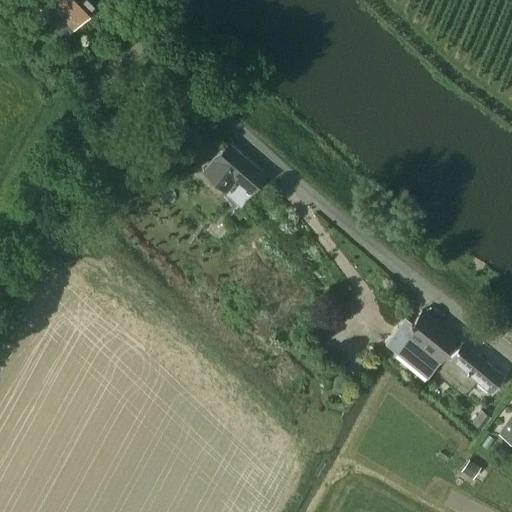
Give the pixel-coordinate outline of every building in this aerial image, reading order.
[(95,7),(88,0),(52,0),(48,4),(51,6),(42,15),(54,26),(51,28),(63,40),(95,7)] [(228,142),(204,170),(226,189),(242,203),(266,176),(228,142)] [(405,317),(394,329),(385,341),(427,376),(457,339),(422,311),(412,323),(405,317)] [(503,377),(461,342),(450,355),(438,371),(465,394),(478,378),(492,390),(503,377)] [(511,417),(501,433),(511,440),(511,417)]
